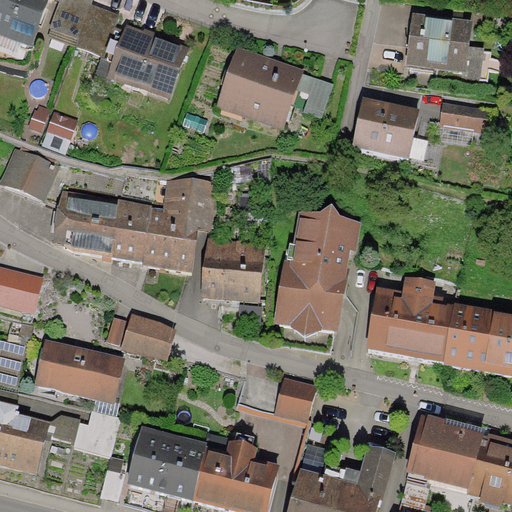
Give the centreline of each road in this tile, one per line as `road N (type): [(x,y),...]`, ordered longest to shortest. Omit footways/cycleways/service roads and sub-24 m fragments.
road 1 (residential): [(0,233),(57,270),(224,350),(511,424)]
road 2 (residential): [(340,166),(372,0)]
road 3 (residential): [(329,29),(288,32),(174,0)]
